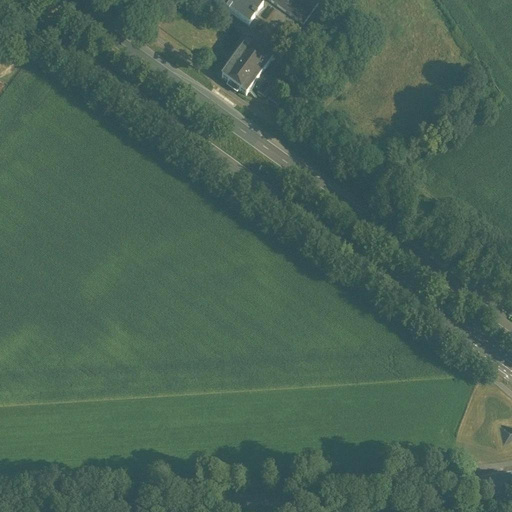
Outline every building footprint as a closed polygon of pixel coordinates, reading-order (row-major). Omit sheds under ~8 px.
[(213,0),(212,1),(249,27),(264,7),(254,0),(213,0)] [(267,0),(303,25),(318,5),(310,0),(267,0)] [(273,59),(248,42),(221,78),(246,96),(253,86),(259,90),(257,93),(265,98),(276,82),(269,77),(261,87),(256,83),(273,59)] [(271,94),(268,99),(278,106),(281,101),(271,94)] [(511,426),(500,428),(502,441),(511,439),(511,426)]
